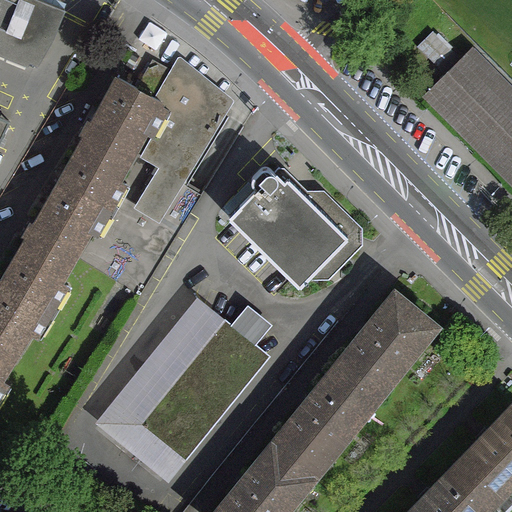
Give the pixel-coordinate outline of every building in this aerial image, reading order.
[(0,60),(41,80),(77,5),(65,0),(0,0),(0,129),(5,119),(0,116),(0,60)] [(511,81),(477,45),(424,95),(511,186),(511,81)] [(180,54),(156,96),(169,104),(153,131),(140,154),(158,165),(132,209),(159,224),(236,98),(180,54)] [(118,74),(57,176),(109,206),(125,178),(121,176),(149,129),(153,131),(169,104),(156,96),(118,74)] [(265,174),(227,213),(300,282),(328,280),(366,242),(364,223),(328,191),(307,189),(276,162),(265,174)] [(57,176),(0,272),(0,279),(49,308),(65,281),(60,278),(94,222),(98,225),(109,206),(57,176)] [(0,279),(0,389),(5,382),(1,380),(30,330),(34,333),(49,308),(0,279)] [(379,400),(443,321),(397,284),(365,324),(333,363),(379,400)] [(233,324),(198,296),(96,421),(168,479),(269,355),(254,343),(269,324),(247,307),(233,324)] [(315,479),(379,400),(333,363),(302,401),(269,441),(315,479)] [(496,500),(511,483),(511,403),(482,434),(455,460),(496,500)] [(287,511),(315,479),(269,441),(238,479),(211,511),(287,511)] [(483,511),(496,500),(455,460),(423,492),(403,511),(483,511)]
